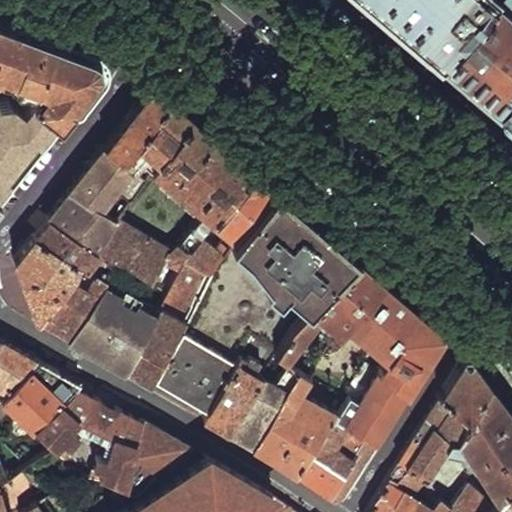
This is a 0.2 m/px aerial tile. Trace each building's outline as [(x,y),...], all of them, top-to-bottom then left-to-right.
[(363,0),(427,54),(439,64),(495,0),(363,0)] [(502,117),(511,125),(511,0),(495,0),(439,64),(502,117)] [(0,186),(56,117),(60,120),(91,81),(97,74),(99,68),(100,64),(99,60),(98,56),(96,53),(92,50),(86,47),(23,23),(0,13),(0,67),(11,72),(13,68),(30,75),(42,83),(38,89),(23,107),(11,98),(0,98),(0,186)] [(0,67),(0,73),(38,89),(42,83),(30,75),(13,68),(11,72),(0,67)] [(129,114),(105,144),(132,166),(139,156),(152,168),(192,115),(181,105),(155,82),(129,114)] [(192,115),(152,168),(202,210),(173,248),(177,250),(173,257),(175,263),(182,267),(189,258),(203,239),(215,224),(256,170),(226,145),(192,115)] [(67,191),(48,214),(96,247),(117,215),(145,177),(132,166),(105,144),(67,191)] [(139,156),(132,166),(145,177),(152,168),(139,156)] [(203,239),(189,258),(209,269),(213,272),(274,186),(264,178),(256,170),(215,224),(232,236),(219,251),(203,239)] [(188,324),(154,378),(178,392),(207,409),(240,360),(248,347),(256,336),(272,347),(309,304),(357,258),(335,239),(316,223),(300,209),(274,186),(213,272),(193,310),(196,311),(188,324)] [(41,223),(33,233),(80,264),(85,266),(97,248),(96,247),(48,214),(41,223)] [(117,215),(96,247),(97,248),(157,280),(171,256),(173,257),(177,250),(173,248),(117,215)] [(23,245),(13,257),(17,268),(21,277),(49,281),(59,291),(68,282),(80,264),(33,233),(23,245)] [(184,268),(168,297),(185,306),(189,297),(192,298),(209,269),(189,258),(182,267),(184,268)] [(309,304),(272,347),(281,353),(289,358),(301,344),(293,341),(317,312),(333,325),(325,334),(329,339),(337,331),(385,282),(371,270),(357,258),(309,304)] [(78,283),(73,285),(82,291),(97,272),(88,268),(78,283)] [(59,291),(37,320),(53,329),(66,337),(103,276),(97,272),(82,291),(73,285),(68,282),(59,291)] [(99,355),(135,294),(103,276),(66,337),(86,348),(99,355)] [(49,281),(21,277),(29,300),(37,320),(59,291),(49,281)] [(336,410),(331,420),(347,428),(374,443),(378,435),(391,416),(417,375),(439,340),(443,335),(442,332),(436,327),(415,308),(389,286),(385,282),(337,331),(345,336),(351,329),(385,360),(348,417),(336,410)] [(135,294),(99,355),(112,363),(126,371),(161,308),(135,294)] [(161,308),(126,371),(137,377),(150,385),(154,378),(188,324),(161,308)] [(256,336),(248,347),(274,364),(281,353),(272,347),(256,336)] [(17,347),(2,338),(0,339),(0,394),(36,358),(17,347)] [(265,376),(228,430),(239,437),(253,445),(283,390),(282,388),(297,364),(289,358),(281,353),(274,364),(265,376)] [(471,420),(491,385),(480,371),(469,356),(464,356),(440,393),(471,420)] [(207,409),(203,416),(215,423),(228,430),(265,376),(259,373),(264,364),(253,357),(247,365),(240,360),(207,409)] [(56,369),(36,358),(0,394),(0,399),(34,426),(74,386),(79,381),(56,369)] [(283,390),(253,445),(273,458),(294,472),(331,420),(336,410),(310,396),(308,401),(295,394),(306,375),(309,372),(297,364),(282,388),(283,390)] [(471,420),(459,442),(462,443),(471,458),(494,495),(499,501),(511,487),(511,414),(491,385),(471,420)] [(130,475),(148,420),(144,418),(141,420),(107,402),(74,386),(34,426),(48,442),(54,448),(69,431),(85,446),(92,436),(97,435),(126,447),(115,469),(130,475)] [(451,440),(459,442),(471,420),(440,393),(438,397),(386,478),(412,495),(451,440)] [(185,443),(148,420),(130,475),(128,479),(127,482),(129,484),(185,443)] [(331,420),(294,472),(314,486),(334,499),(338,498),(356,470),(365,455),(358,451),(351,459),(334,446),(338,441),(347,428),(331,420)] [(374,443),(347,428),(338,441),(353,451),(354,449),(358,451),(365,455),(374,443)] [(338,441),(334,446),(351,459),(358,451),(354,449),(353,451),(338,441)] [(128,479),(62,455),(62,458),(80,468),(125,487),(129,484),(127,482),(128,479)] [(257,511),(261,509),(279,498),(262,488),(225,467),(205,455),(119,511),(257,511)] [(80,468),(36,501),(43,511),(86,511),(125,487),(80,468)] [(0,511),(6,511),(3,498),(19,480),(11,471),(0,481),(0,511)] [(447,511),(453,506),(442,499),(434,511),(412,495),(386,478),(364,511),(447,511)] [(453,506),(447,511),(489,511),(493,507),(488,501),(469,483),(453,506)] [(493,507),(489,511),(511,511),(511,487),(499,501),(493,507)] [(494,495),(488,501),(493,507),(499,501),(494,495)] [(263,511),(280,511),(291,505),(284,501),(279,498),(261,509),(263,511)] [(43,511),(36,501),(21,509),(22,511),(43,511)]
